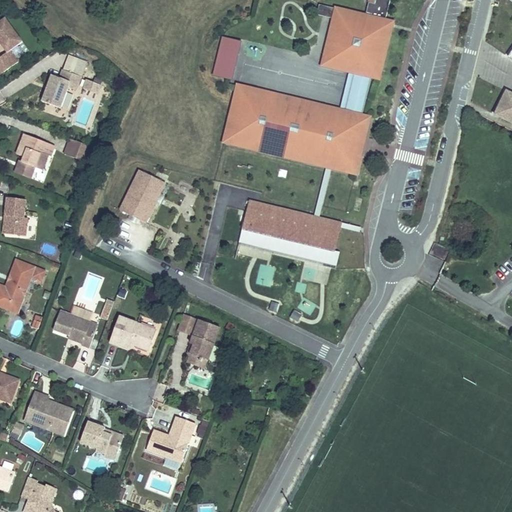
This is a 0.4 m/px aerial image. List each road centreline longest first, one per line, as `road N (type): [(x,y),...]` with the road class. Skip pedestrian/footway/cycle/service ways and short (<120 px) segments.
road 1 (residential): [(413,243),(427,223),(482,0)]
road 2 (residential): [(128,250),(345,358)]
road 3 (residential): [(387,231),(386,204),(438,0)]
road 4 (residential): [(264,511),(345,358)]
road 5 (residential): [(135,393),(0,341)]
